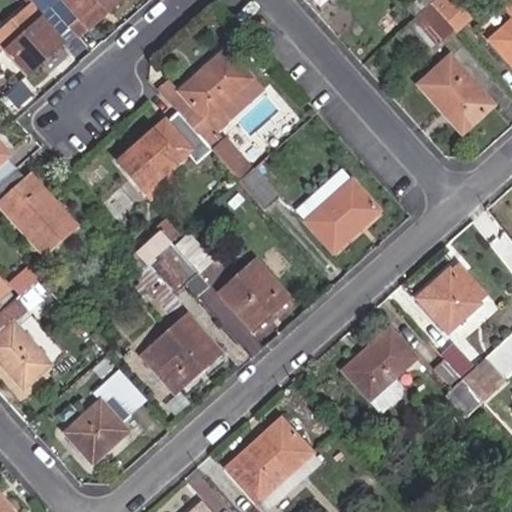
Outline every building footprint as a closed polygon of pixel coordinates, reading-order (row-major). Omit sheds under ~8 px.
[(62,45),(58,40),(67,31),(41,0),(23,0),(19,3),(27,11),(0,34),(0,46),(26,77),(62,45)] [(41,0),(67,31),(102,0),(41,0)] [(468,19),(456,6),(462,0),(436,0),(430,6),(453,32),(468,19)] [(511,67),(511,0),(507,0),(500,6),(511,18),(511,20),(489,41),(511,67)] [(455,34),(453,32),(430,6),(407,26),(432,54),(455,34)] [(215,119),(253,84),(225,52),(199,75),(204,81),(199,85),(194,80),(179,93),(183,98),(171,108),(211,154),(237,184),(251,171),(222,139),(220,141),(211,130),(219,123),(215,119)] [(460,134),(491,107),(448,59),(418,86),(460,134)] [(183,98),(179,93),(171,83),(158,93),(171,108),(183,98)] [(164,172),(185,154),(196,166),(211,154),(178,116),(167,126),(165,123),(119,163),(153,202),(174,183),(164,172)] [(3,158),(6,156),(0,149),(0,183),(14,171),(3,158)] [(263,213),(279,200),(252,170),(251,171),(237,184),(263,213)] [(0,206),(43,255),(73,228),(29,179),(26,182),(14,171),(0,183),(0,206)] [(295,212),(331,253),(378,213),(340,172),(295,212)] [(170,244),(180,236),(165,219),(154,229),(158,234),(168,246),(170,244)] [(168,246),(158,234),(142,247),(136,240),(130,246),(136,253),(136,254),(146,266),(158,255),(168,246)] [(190,291),(202,280),(170,244),(168,246),(158,255),(190,291)] [(178,301),(190,291),(158,255),(146,266),(178,301)] [(458,265),(416,301),(446,334),(486,296),(484,294),(491,287),(467,260),(460,267),(458,265)] [(219,294),(252,331),(288,298),(254,262),(219,294)] [(8,284),(20,297),(38,281),(26,267),(8,284)] [(50,365),(13,325),(49,293),(38,281),(20,297),(15,301),(0,314),(0,362),(23,389),(50,365)] [(0,314),(15,301),(0,284),(0,314)] [(174,394),(218,355),(186,318),(141,357),(174,394)] [(343,372),(369,401),(415,361),(388,330),(343,372)] [(461,380),(474,369),(453,346),(440,357),(443,360),(461,380)] [(450,390),(461,380),(443,360),(432,370),(450,390)] [(482,404),(502,387),(480,363),(474,369),(461,380),(482,404)] [(468,418),(482,404),(461,380),(450,390),(446,394),(468,418)] [(64,435),(91,465),(127,433),(121,426),(129,417),(115,402),(106,410),(100,403),(64,435)] [(264,511),(268,511),(320,467),(280,422),(227,470),(264,511)] [(0,511),(10,511),(0,500),(0,511)]
